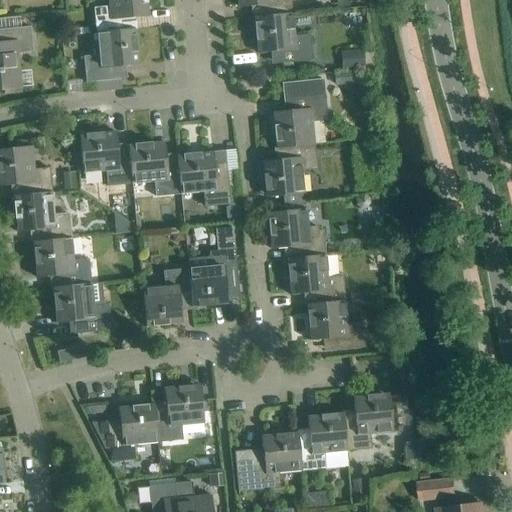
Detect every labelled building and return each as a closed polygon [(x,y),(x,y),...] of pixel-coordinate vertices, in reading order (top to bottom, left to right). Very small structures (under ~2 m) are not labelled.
[(107,0),(109,7),(92,8),(95,34),(131,30),(129,18),(148,16),(146,0),(107,0)] [(237,0),(238,8),(257,6),(258,18),(291,15),(289,0),(237,0)] [(45,16),(46,27),(57,26),(56,15),(45,16)] [(291,15),(258,18),(259,34),(256,35),(257,53),(276,51),(278,64),(312,60),(310,35),(294,37),(291,15)] [(0,90),(21,89),(19,66),(31,65),(28,27),(0,29),(0,90)] [(131,30),(95,34),(97,56),(83,57),(86,82),(95,82),(120,79),(119,67),(138,65),(136,46),(132,47),(131,30)] [(362,50),(340,52),(342,72),(364,69),(362,50)] [(333,74),(334,87),(357,85),(356,72),(333,74)] [(120,79),(95,82),(96,92),(105,91),(121,90),(120,79)] [(280,148),(314,144),(312,121),(327,120),(324,99),(322,80),(282,83),(284,100),(290,99),(291,111),(272,113),(274,131),(278,131),(280,148)] [(131,185),(128,149),(117,151),(115,132),(97,134),(97,138),(80,139),(83,175),(106,172),(107,187),(131,185)] [(180,195),(176,160),(166,161),(164,142),(145,144),(146,148),(128,149),(131,185),(154,182),(156,197),(180,195)] [(314,144),(280,148),(281,159),(262,161),(264,180),(268,179),(270,197),(283,196),(283,203),(302,201),(302,194),(303,194),(301,170),(316,169),(314,144)] [(330,149),(331,155),(335,159),(341,158),(345,154),(344,148),(340,144),(333,145),(330,149)] [(17,197),(51,193),(49,168),(34,169),(32,147),(0,149),(0,186),(16,184),(17,197)] [(176,160),(180,195),(203,193),(204,207),(226,205),(230,204),(227,170),(214,171),(212,152),(194,154),(194,158),(176,160)] [(237,169),(227,170),(230,204),(241,203),(237,169)] [(61,175),(63,191),(75,190),(74,174),(61,175)] [(51,193),(17,197),(19,213),(15,214),(17,232),(36,230),(37,242),(71,238),(68,214),(54,215),(51,193)] [(367,196),(361,196),(357,200),(358,207),(362,210),(368,210),(372,205),(371,199),(367,196)] [(302,201),(283,203),(284,212),(271,213),(273,230),(269,231),(271,249),(290,247),(291,258),(325,255),(322,230),(307,232),(305,210),(304,210),(302,201)] [(230,204),(226,205),(228,223),(243,221),(241,203),(230,204)] [(160,221),(161,229),(168,228),(168,221),(160,221)] [(210,266),(187,269),(190,304),(209,302),(209,306),(227,304),(225,285),(238,284),(232,228),(215,230),(217,251),(209,252),(210,266)] [(171,233),(172,244),(183,243),(182,232),(171,233)] [(71,238),(37,242),(38,259),(34,259),(36,278),(55,276),(56,287),(90,284),(88,259),(73,260),(71,238)] [(325,255),(291,258),(292,276),(288,276),(290,295),(309,293),(310,304),(344,301),(343,294),(341,276),(327,277),(325,255)] [(125,258),(127,269),(137,267),(136,257),(125,258)] [(190,304),(187,269),(163,271),(164,286),(142,288),(143,303),(145,323),(163,321),(163,325),(182,323),(180,305),(190,304)] [(90,284),(56,287),(58,305),(54,305),(56,323),(75,321),(76,334),(110,330),(108,304),(92,306),(90,284)] [(369,291),(351,293),(352,300),(369,298),(369,291)] [(344,301),(310,304),(312,322),(308,322),(310,340),(329,339),(330,351),(364,348),(362,321),(346,323),(344,301)] [(77,347),(58,352),(60,362),(80,358),(77,347)] [(166,407),(155,408),(158,443),(182,440),(181,425),(204,423),(200,388),(183,390),(182,386),(164,388),(166,407)] [(354,416),(341,417),(345,452),(371,449),(369,434),(392,432),(389,397),(371,399),(371,395),(352,397),(354,416)] [(158,443),(155,408),(137,410),(136,406),(118,408),(120,426),(109,427),(107,428),(110,448),(111,462),(138,459),(137,445),(158,443)] [(411,413),(401,414),(403,427),(413,426),(414,426),(412,413),(411,413)] [(345,452),(341,417),(326,419),(325,415),(307,416),(309,435),(295,437),(299,471),(325,468),(324,454),(345,452)] [(106,449),(110,448),(107,428),(109,427),(109,421),(107,421),(107,422),(93,423),(92,422),(91,423),(105,449),(106,449)] [(299,471),(295,437),(280,438),(280,434),(261,436),(263,455),(234,458),(238,492),(279,488),(277,473),(299,471)] [(221,474),(209,475),(210,487),(222,486),(221,474)] [(419,500),(454,496),(452,479),(417,483),(419,500)] [(350,481),(352,502),(364,501),(362,480),(350,481)] [(174,483),(149,486),(151,511),(212,511),(211,495),(176,498),(174,483)] [(304,510),(330,508),(329,493),(302,496),(304,510)] [(483,511),(482,503),(443,508),(443,511),(483,511)]
